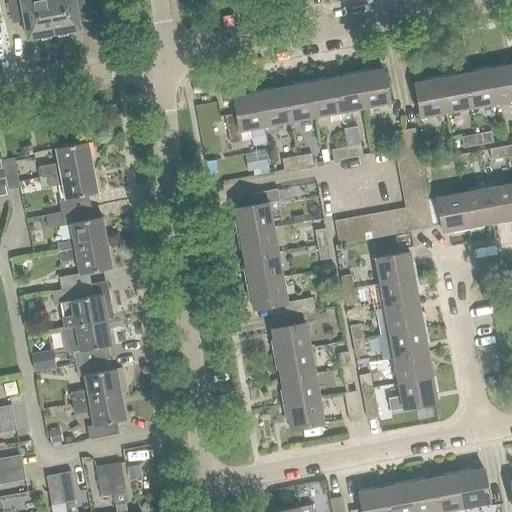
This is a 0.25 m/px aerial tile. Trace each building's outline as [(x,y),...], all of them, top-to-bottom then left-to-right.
[(53,34),(46,0),(7,0),(11,20),(23,18),(27,39),(53,34)] [(46,0),(53,34),(80,29),(76,8),(92,5),(90,0),(46,0)] [(511,64),(489,69),(495,103),(511,100),(511,64)] [(383,69),(358,74),(364,108),(379,105),(380,113),(391,111),(383,69)] [(489,69),(464,74),(471,108),(495,103),(489,69)] [(351,110),(364,108),(358,74),(333,78),(339,112),(341,123),(353,121),(351,110)] [(464,74),(440,78),(446,112),(471,108),(464,74)] [(333,78),(308,83),(314,117),(327,115),(328,122),(340,120),(339,112),(333,78)] [(446,112),(440,78),(414,83),(421,117),(446,112)] [(301,119),(314,117),(308,83),(283,88),(290,122),(291,121),(292,130),(303,128),(301,119)] [(265,126),(290,122),(283,88),(258,92),(265,126)] [(240,131),(265,126),(258,92),(233,97),(236,113),(225,115),(230,143),(242,140),(240,131)] [(356,127),(343,130),(347,147),(345,147),(348,158),(362,155),(360,144),(356,127)] [(409,158),(421,156),(415,128),(404,130),(409,158)] [(404,130),(392,132),(397,160),(409,158),(404,130)] [(476,135),(478,146),(493,143),(491,132),(476,135)] [(478,146),(476,135),(462,138),(464,149),(478,146)] [(47,177),(94,169),(89,143),(56,149),(58,163),(38,167),(40,178),(47,177)] [(348,158),(345,147),(331,150),(333,161),(348,158)] [(492,160),(506,158),(504,147),(490,150),(492,160)] [(265,151),(250,154),(253,171),(268,168),(265,151)] [(296,156),(298,167),(312,165),(310,154),(296,156)] [(470,154),(455,157),(457,167),(471,164),(470,154)] [(298,167),(296,156),(281,159),(283,170),(298,167)] [(399,172),(423,168),(421,156),(409,158),(397,160),(399,172)] [(442,170),(457,167),(455,157),(440,159),(442,170)] [(12,158),(1,160),(7,190),(19,188),(12,158)] [(0,199),(9,198),(7,190),(1,160),(0,160),(0,199)] [(423,168),(399,172),(401,184),(425,180),(423,168)] [(94,169),(47,177),(49,188),(62,185),(64,200),(59,201),(61,214),(91,208),(88,195),(98,194),(94,169)] [(425,180),(401,184),(404,196),(427,192),(425,180)] [(492,222),(511,218),(511,187),(511,184),(486,189),(492,222)] [(468,227),(492,222),(486,189),(462,193),(468,227)] [(251,206),(236,209),(240,234),(275,228),(270,203),(279,201),(277,190),(249,195),(251,206)] [(427,192),(404,196),(406,208),(417,205),(429,203),(427,192)] [(442,231),(468,227),(462,193),(436,198),(442,231)] [(429,203),(417,205),(422,229),(434,227),(429,203)] [(417,205),(406,208),(410,231),(422,229),(417,205)] [(57,244),(58,252),(107,243),(103,218),(93,220),(91,208),(61,214),(45,217),(47,228),(69,224),(72,239),(67,240),(67,242),(57,244)] [(410,231),(406,208),(394,210),(398,234),(410,231)] [(382,212),(386,236),(398,234),(394,210),(382,212)] [(374,238),(386,236),(382,212),(370,214),(374,238)] [(374,238),(370,214),(358,216),(363,240),(374,238)] [(351,242),(363,240),(358,216),(346,218),(351,242)] [(351,242),(346,218),(335,221),(339,244),(351,242)] [(314,229),(317,244),(328,242),(325,227),(314,229)] [(275,228),(240,234),(245,259),(280,253),(276,231),(275,228)] [(317,244),(320,259),(331,257),(328,242),(317,244)] [(107,243),(74,249),(58,252),(60,263),(76,260),(78,275),(60,278),(62,290),(91,285),(89,273),(112,269),(107,243)] [(378,267),(381,284),(415,277),(410,252),(376,258),(378,267)] [(280,253),(245,259),(250,284),(284,277),(281,259),(280,253)] [(345,291),(355,289),(353,274),(343,276),(345,291)] [(284,277),(250,284),(254,309),(285,303),(287,315),(315,310),(313,298),(289,302),(286,287),(284,277)] [(381,284),(385,308),(420,302),(415,277),(381,284)] [(63,329),(71,328),(107,320),(103,294),(93,296),(91,285),(62,290),(52,292),(54,303),(60,302),(65,326),(60,327),(60,328),(63,327),(63,329)] [(358,303),(355,289),(345,291),(348,305),(358,303)] [(385,308),(390,333),(424,326),(420,302),(385,308)] [(289,327),(273,330),(277,355),(311,349),(310,340),(307,323),(317,322),(315,310),(287,315),(289,327)] [(74,353),(76,365),(105,359),(103,347),(112,345),(107,320),(71,328),(63,329),(67,346),(73,351),(74,352),(70,353),(71,354),(74,353)] [(352,325),(355,339),(365,338),(362,323),(352,325)] [(429,351),(424,326),(390,333),(395,357),(429,351)] [(367,352),(365,338),(355,339),(357,354),(367,352)] [(311,349),(277,355),(282,380),(316,374),(315,367),(311,349)] [(338,353),(340,368),(351,366),(349,351),(338,353)] [(433,376),(429,351),(395,357),(397,368),(399,382),(433,376)] [(45,354),(31,357),(34,372),(48,370),(45,354)] [(71,391),(73,404),(121,395),(119,385),(125,384),(122,368),(112,370),(110,358),(105,359),(76,365),(78,375),(84,374),(86,388),(71,391)] [(354,380),(351,366),(340,368),(343,382),(354,380)] [(361,375),(365,396),(376,394),(375,387),(373,388),(371,373),(361,375)] [(316,374),(282,380),(286,405),(320,398),(320,395),(316,374)] [(438,401),(433,376),(399,382),(404,407),(438,401)] [(348,407),(359,405),(356,391),(345,393),(348,407)] [(380,415),(376,394),(365,396),(368,417),(380,415)] [(86,427),(88,440),(118,434),(115,422),(125,420),(121,395),(73,404),(75,414),(89,411),(92,426),(86,427)] [(320,398),(286,405),(291,430),(325,424),(320,398)] [(0,407),(0,421),(14,419),(12,405),(0,407)] [(362,418),(359,405),(348,407),(351,421),(362,418)] [(0,433),(17,430),(14,419),(0,421),(0,433)] [(62,441),(59,429),(48,431),(51,444),(62,441)] [(0,472),(24,468),(22,455),(0,459),(0,472)] [(120,463),(108,465),(113,495),(125,493),(120,463)] [(113,495),(108,465),(96,467),(101,497),(113,495)] [(142,477),(140,465),(126,467),(128,480),(142,477)] [(0,485),(27,481),(24,468),(0,472),(0,485)] [(484,469),(459,474),(465,509),(491,504),(484,469)] [(59,474),(65,504),(76,502),(70,472),(59,474)] [(65,504),(59,474),(46,477),(52,507),(65,504)] [(459,474),(434,479),(439,511),(448,511),(465,509),(459,474)] [(439,511),(434,479),(409,483),(413,511),(439,511)] [(413,511),(409,483),(384,488),(388,511),(413,511)] [(388,511),(384,488),(358,492),(361,509),(350,511),(388,511)] [(342,511),(340,497),(328,499),(330,511),(342,511)] [(115,504),(116,511),(127,511),(125,502),(115,504)]
